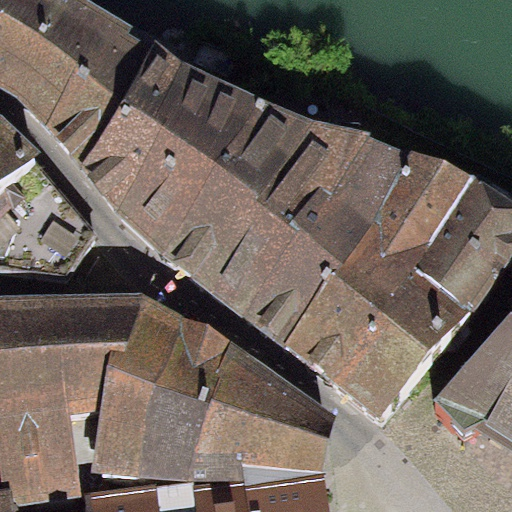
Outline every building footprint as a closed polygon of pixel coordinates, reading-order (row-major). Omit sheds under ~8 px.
[(50,134),(109,44),(35,0),(0,0),(0,89),(18,102),(50,134)] [(90,179),(152,81),(109,54),(109,44),(50,134),(90,179)] [(90,179),(122,218),(165,150),(153,144),(178,94),(152,81),(90,179)] [(167,261),(252,126),(178,94),(153,144),(165,150),(122,218),(167,261)] [(339,214),(372,158),(326,157),(252,126),(167,261),(246,324),(328,208),(339,214)] [(5,131),(0,143),(0,273),(67,286),(97,244),(40,170),(5,131)] [(291,354),(412,180),(372,158),(339,214),(328,208),(246,324),(291,354)] [(412,180),(291,354),(334,390),(413,286),(476,207),(412,180)] [(413,286),(471,327),(511,270),(511,223),(476,207),(413,286)] [(471,327),(413,286),(334,390),(382,427),(471,327)] [(142,315),(0,317),(0,426),(7,511),(8,511),(15,511),(109,496),(110,485),(148,488),(155,436),(188,341),(142,315)] [(511,331),(438,415),(466,444),(487,434),(511,450),(511,331)] [(237,368),(188,341),(155,436),(148,488),(193,489),(256,481),(318,483),(330,432),(237,368)] [(255,498),(185,500),(103,511),(321,511),(319,491),(255,498)]
